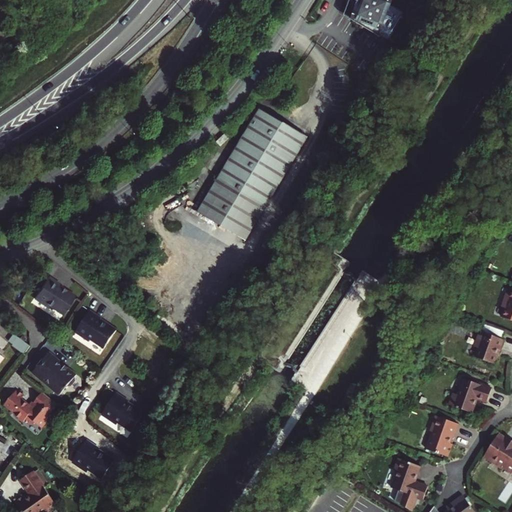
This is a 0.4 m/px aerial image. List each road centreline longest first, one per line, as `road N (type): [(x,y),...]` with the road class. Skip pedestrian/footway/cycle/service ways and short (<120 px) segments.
road 1 (tertiary): [(0,255),(112,201),(182,150),(238,92),(303,0)]
road 2 (trunk): [(0,202),(118,126),(173,64),(213,0)]
road 3 (trunk): [(0,141),(116,66),(186,0)]
road 4 (trunk): [(0,122),(91,53),(144,0)]
